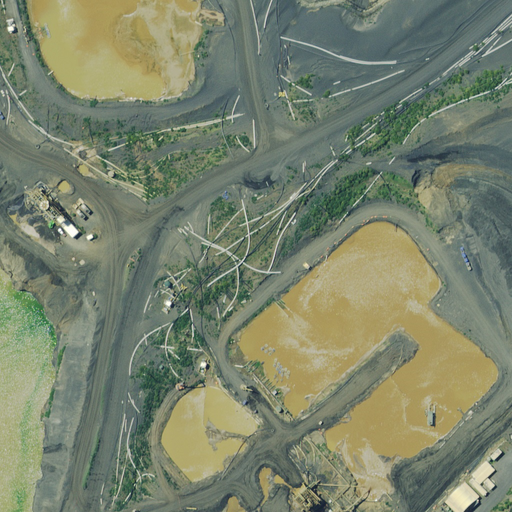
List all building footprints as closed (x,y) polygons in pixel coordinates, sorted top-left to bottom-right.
[(39,287),(1,283),(4,261),(0,260),(0,303),(24,307),(25,302),(34,303),(34,309),(45,310),(46,302),(37,302),(39,287)] [(210,363),(204,360),(201,367),(206,369),(210,363)] [(390,442),(387,439),(380,446),(383,449),(390,442)] [(504,452),(500,449),(493,457),(496,460),(504,452)] [(496,470),(488,461),(473,475),(475,477),(471,482),(485,497),(492,490),(484,482),(496,470)] [(398,487),(403,493),(405,491),(410,496),(414,493),(403,482),(398,487)] [(461,487),(450,498),(454,502),(455,501),(465,491),(461,487)] [(311,511),(323,501),(311,489),(300,501),(311,511)] [(443,511),(452,504),(451,502),(448,500),(436,511),(443,511)] [(452,504),(443,511),(449,511),(455,506),(458,503),(455,501),(454,502),(452,504)]
